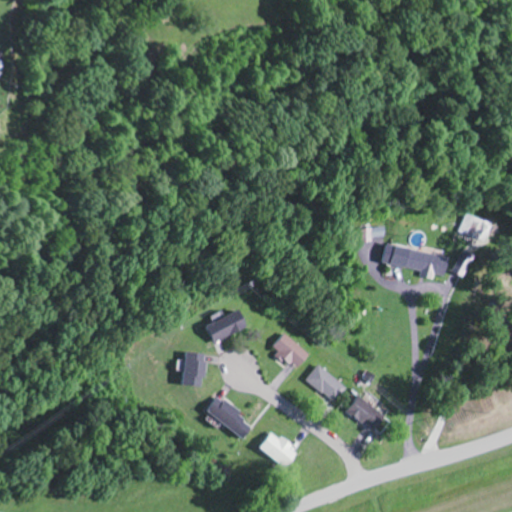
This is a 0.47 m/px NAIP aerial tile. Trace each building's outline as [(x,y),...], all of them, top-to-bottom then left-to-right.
[(480,234),(484,225),(458,215),(451,232),(472,240),(475,232),(480,234)] [(362,228),(363,238),(377,238),(377,228),(362,228)] [(442,257),(374,246),(372,263),(416,271),(415,277),(428,279),(429,275),(439,276),(442,257)] [(265,351),(294,368),(304,352),(276,334),(265,351)] [(195,388),(198,355),(176,353),(173,386),(195,388)] [(333,403),(343,386),(310,367),(300,383),(333,403)] [(200,409),(237,443),(250,429),(213,395),(200,409)] [(366,430),(378,415),(354,395),(342,410),(366,430)] [(252,447),(282,471),(295,454),(265,431),(252,447)]
